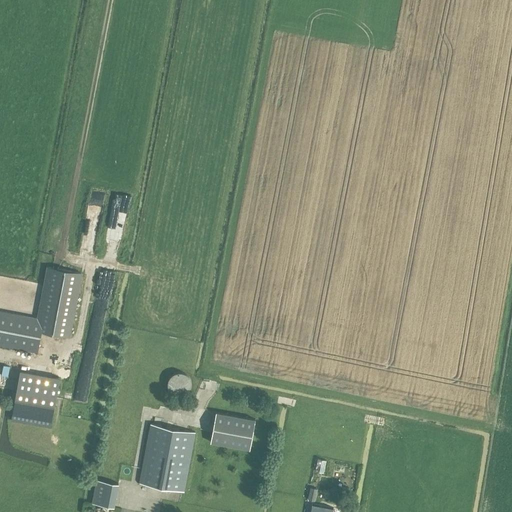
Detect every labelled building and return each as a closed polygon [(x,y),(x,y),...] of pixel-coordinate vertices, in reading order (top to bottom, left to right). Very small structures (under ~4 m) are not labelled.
[(0,344),(38,352),(42,332),(71,337),(83,273),(47,266),(37,316),(0,309),(0,344)] [(20,370),(11,420),(51,427),(60,378),(20,370)] [(191,386),(191,384),(191,381),(190,379),(188,376),(186,375),(184,373),(180,372),(176,373),(174,373),(172,375),(170,376),(169,379),(168,381),(168,384),(168,386),(168,388),(169,390),(171,392),(172,393),(174,394),(178,396),(181,395),(183,395),(186,394),(187,392),(189,390),(190,388),(191,386)] [(256,419),(217,411),(211,441),(250,448),(256,419)] [(140,482),(184,490),(196,431),(151,423),(140,482)] [(319,456),(316,468),(325,470),(328,458),(319,456)] [(118,485),(99,481),(95,504),(114,507),(118,485)] [(309,498),(315,500),(317,488),(311,487),(309,498)]
